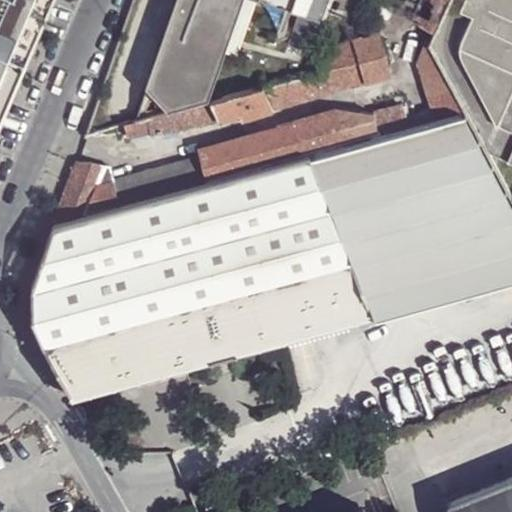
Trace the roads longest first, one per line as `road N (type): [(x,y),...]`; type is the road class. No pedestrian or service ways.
road 1 (residential): [(0,240),(98,0)]
road 2 (residential): [(119,511),(66,417),(40,388),(0,369)]
